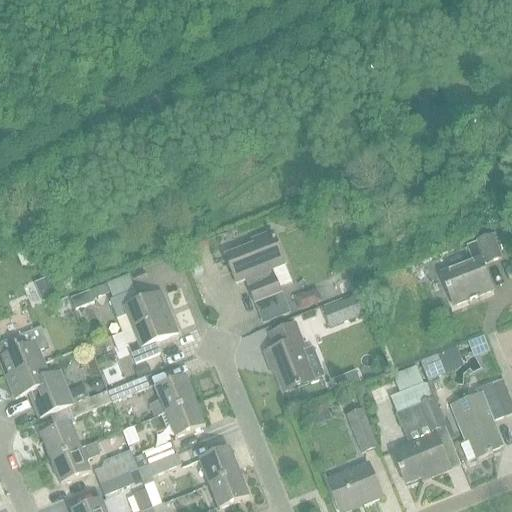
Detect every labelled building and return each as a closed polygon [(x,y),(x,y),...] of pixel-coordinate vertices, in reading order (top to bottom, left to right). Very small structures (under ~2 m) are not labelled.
[(255,247),(226,258),(237,286),(247,282),(260,277),(262,284),(249,289),(255,305),(281,295),(272,272),(285,267),(273,235),(253,242),(255,247)] [(472,265),(440,277),(453,309),(492,293),(482,267),(500,260),(491,238),(476,244),(477,245),(466,249),(472,265)] [(342,281),(339,287),(342,293),(352,289),(348,279),(342,281)] [(102,287),(90,292),(93,299),(105,294),(102,287)] [(110,302),(118,320),(123,333),(170,314),(162,295),(140,304),(136,292),(110,302)] [(302,297),(296,299),(300,309),(310,305),(308,299),(302,297)] [(355,299),(322,312),(329,329),(362,316),(355,299)] [(179,335),(170,314),(123,333),(136,366),(161,356),(157,344),(179,335)] [(275,351),(264,355),(269,369),(273,368),(283,394),(313,383),(313,382),(324,377),(313,348),(301,353),(300,349),(304,347),(295,326),(269,336),(275,351)] [(42,329),(16,339),(0,345),(0,360),(8,380),(44,365),(39,353),(50,348),(42,329)] [(482,340),(472,344),(476,354),(486,350),(482,340)] [(395,405),(429,391),(414,357),(391,367),(399,385),(388,389),(395,405)] [(434,362),(424,366),(430,380),(440,376),(434,362)] [(49,379),(44,365),(8,380),(16,401),(30,395),(40,419),(72,406),(60,375),(49,379)] [(147,366),(136,371),(139,378),(150,374),(147,366)] [(146,379),(108,394),(112,405),(150,390),(146,379)] [(149,406),(154,420),(195,404),(186,379),(156,391),(160,402),(149,406)] [(92,384),(91,389),(93,393),(98,395),(101,393),(104,389),(102,384),(98,382),(92,384)] [(476,397),(450,407),(465,444),(461,446),(467,462),(475,459),(476,461),(492,455),(491,452),(502,448),(492,423),(505,418),(492,386),(474,393),(476,397)] [(84,387),(69,393),(74,406),(89,400),(84,387)] [(108,394),(70,409),(74,420),(112,405),(108,394)] [(409,448),(393,455),(405,486),(430,476),(431,480),(460,469),(433,400),(397,415),(396,415),(409,448)] [(205,428),(195,404),(154,420),(155,420),(152,421),(156,431),(160,433),(171,428),(175,440),(205,428)] [(326,409),(313,415),(315,419),(328,414),(326,409)] [(362,455),(377,449),(362,413),(348,419),(362,455)] [(42,437),(51,461),(81,450),(72,425),(42,437)] [(151,479),(181,467),(173,444),(142,456),(143,458),(147,468),(138,472),(144,487),(153,484),(151,479)] [(81,450),(51,461),(61,486),(91,475),(86,461),(99,456),(95,445),(81,450)] [(199,462),(209,487),(239,475),(229,450),(199,462)] [(129,475),(138,471),(134,461),(130,453),(104,463),(101,470),(94,473),(104,498),(134,486),(129,475)] [(143,458),(134,461),(138,471),(138,472),(147,468),(143,458)] [(369,466),(327,482),(338,511),(345,511),(363,505),(364,508),(382,500),(369,466)] [(249,499),(239,475),(209,487),(219,511),(249,499)] [(76,511),(105,511),(102,502),(76,511)]
